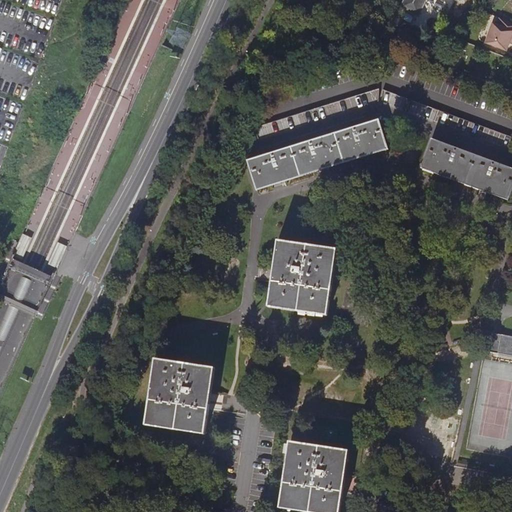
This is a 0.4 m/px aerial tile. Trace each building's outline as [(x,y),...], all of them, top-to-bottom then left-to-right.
[(428,0),(407,0),(404,6),(421,15),(428,0)] [(383,13),(378,22),(383,25),(388,15),(383,13)] [(511,23),(501,20),(498,26),(494,25),(487,44),(507,51),(510,45),(511,40),(511,23)] [(509,137),(379,88),(377,103),(504,151),(509,137)] [(250,122),(253,136),(371,105),(374,89),(250,122)] [(242,155),(249,185),(383,148),(375,118),(242,155)] [(511,169),(429,139),(418,168),(505,201),(511,181),(511,169)] [(384,152),(383,148),(249,185),(250,189),(384,152)] [(504,204),(505,201),(418,168),(417,172),(504,204)] [(30,245),(32,239),(27,237),(22,235),(20,240),(19,242),(18,245),(16,248),(15,251),(12,256),(17,259),(22,261),(24,256),(30,245)] [(267,275),(262,305),(322,314),(327,284),(324,283),(329,246),(275,238),(269,275),(267,275)] [(272,238),(267,275),(269,275),(275,238),(272,238)] [(64,256),(65,254),(67,248),(63,246),(57,244),(55,249),(50,260),(48,265),(53,268),(58,270),(60,265),(61,262),(62,259),(64,256)] [(332,247),(329,246),(324,283),(327,284),(332,247)] [(0,396),(53,280),(39,273),(24,266),(11,260),(0,284),(0,396)] [(322,317),(322,314),(262,305),(262,308),(322,317)] [(511,354),(511,339),(501,338),(501,336),(489,334),(486,353),(498,355),(499,352),(511,354)] [(147,359),(142,396),(145,397),(151,360),(147,359)] [(142,396),(137,426),(198,436),(203,405),(198,404),(203,367),(151,360),(145,397),(142,396)] [(208,368),(203,367),(198,404),(203,405),(208,368)] [(198,438),(198,436),(137,426),(137,429),(198,438)] [(283,443),(278,481),(281,482),(286,444),(283,443)] [(288,511),(334,511),(338,490),(334,490),(340,452),(286,444),(281,482),(278,481),(274,510),(288,511)] [(343,452),(340,452),(334,490),(338,490),(343,452)]
